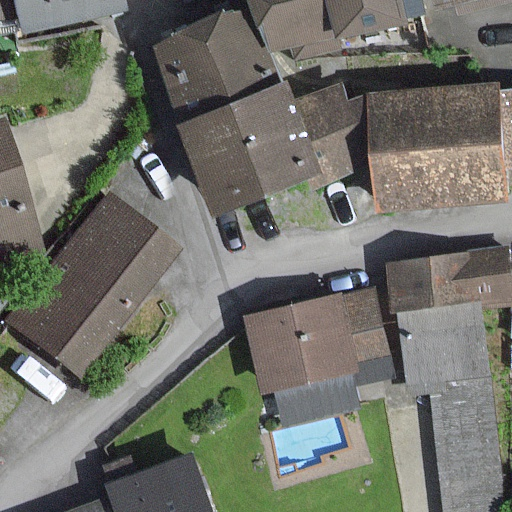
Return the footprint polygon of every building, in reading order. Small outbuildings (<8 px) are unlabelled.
[(0,0),(0,20),(10,19),(6,0),(0,0)] [(6,0),(10,19),(12,31),(117,14),(114,0),(6,0)] [(256,0),(268,49),(302,41),(305,56),(339,48),(336,35),(403,21),(398,0),(256,0)] [(189,31),(156,43),(185,120),(279,85),(264,44),(250,8),(239,12),(189,31)] [(300,101),(292,80),(279,85),(185,120),(218,208),(316,171),(325,167),(300,101)] [(511,159),(511,92),(502,93),(501,82),(375,93),(381,157),(385,204),(511,194),(508,160),(511,159)] [(347,103),(340,86),(300,101),(325,167),(316,171),(319,180),(361,165),(381,157),(375,93),(347,103)] [(45,252),(0,121),(0,120),(0,274),(36,262),(34,256),(45,252)] [(112,194),(11,319),(77,371),(177,246),(112,194)] [(405,309),(413,392),(437,389),(448,511),(502,511),(489,375),(482,302),(511,298),(511,294),(508,252),(477,254),(455,257),(388,263),(393,311),(405,309)] [(284,418),(354,403),(347,372),(360,369),(357,356),(385,350),(373,293),(345,299),(247,319),(263,390),(277,387),(284,418)] [(77,511),(220,511),(200,455),(110,487),(114,499),(77,511)]
